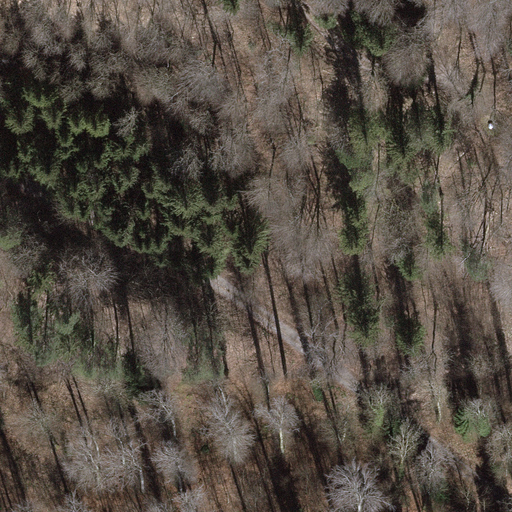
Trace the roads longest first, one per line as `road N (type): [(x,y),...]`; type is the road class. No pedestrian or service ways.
road 1 (track): [(511,506),(188,260),(0,173)]
road 2 (track): [(294,0),(341,50),(390,72),(463,92),(511,81)]
